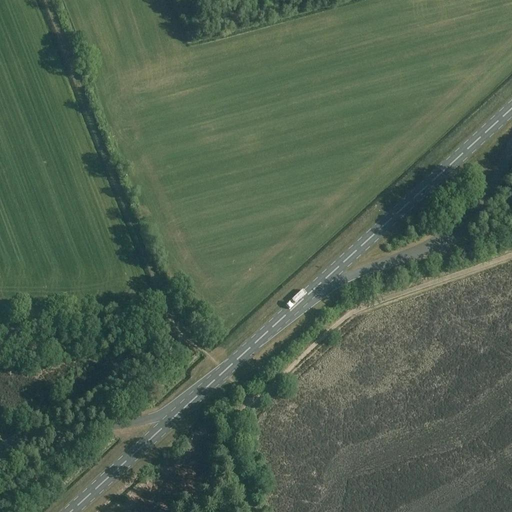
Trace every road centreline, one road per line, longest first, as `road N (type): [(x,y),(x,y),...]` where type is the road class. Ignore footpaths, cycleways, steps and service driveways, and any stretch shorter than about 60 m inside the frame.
road 1 (primary): [(70,511),(511,108)]
road 2 (track): [(47,0),(166,301)]
road 3 (track): [(250,403),(356,308),(511,255)]
road 4 (track): [(250,511),(228,445),(250,403)]
